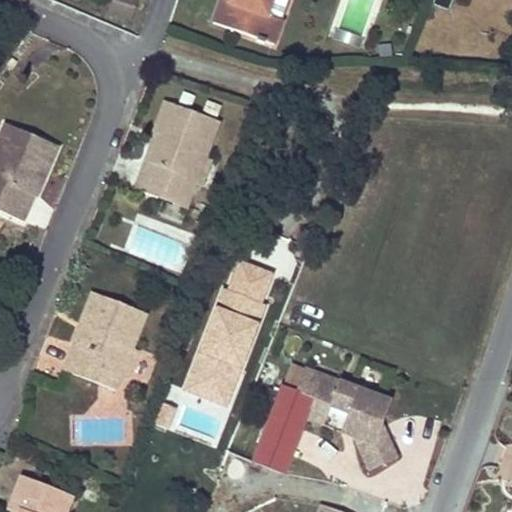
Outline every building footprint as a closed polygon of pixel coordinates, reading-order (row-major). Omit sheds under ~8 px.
[(111,0),(107,16),(134,24),(140,0),(111,0)] [(220,0),(215,13),(277,36),(286,11),(273,6),(275,0),(220,0)] [(215,115),(162,95),(151,124),(159,127),(149,156),(145,154),(134,184),(161,194),(165,183),(187,191),(193,175),(203,149),(215,115)] [(59,138),(6,115),(1,129),(0,130),(0,203),(23,215),(34,189),(30,188),(40,165),(46,168),(59,138)] [(203,149),(193,175),(202,178),(211,152),(203,149)] [(165,183),(161,194),(183,202),(187,191),(165,183)] [(235,366),(261,301),(257,299),(268,269),(238,257),(226,288),(222,286),(183,384),(212,395),(225,362),(235,366)] [(133,341),(147,305),(93,283),(80,312),(86,315),(66,361),(116,383),(122,368),(133,341)] [(140,345),(133,341),(122,368),(129,372),(140,345)] [(222,399),(235,366),(225,362),(212,395),(222,399)] [(292,390),(279,385),(251,462),(284,474),(305,416),(341,429),(344,422),(357,426),(354,434),(368,464),(396,451),(381,420),(389,398),(301,366),(292,390)] [(177,407),(163,402),(156,423),(169,428),(177,407)] [(341,429),(354,434),(357,426),(344,422),(341,429)] [(59,511),(68,490),(20,471),(7,501),(12,502),(17,504),(13,511),(59,511)] [(13,511),(17,504),(12,502),(8,511),(13,511)]
